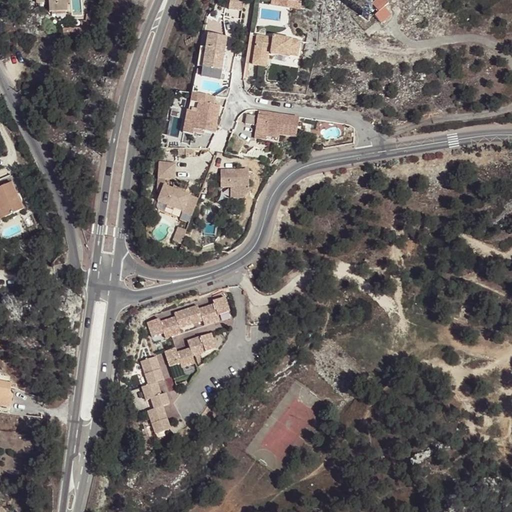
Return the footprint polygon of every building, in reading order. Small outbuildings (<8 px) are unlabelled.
[(49,12),(67,11),(66,0),(35,0),(36,3),(49,2),(49,12)] [(230,0),(229,9),(242,11),(243,0),(230,0)] [(374,20),(381,27),(390,19),(384,12),(388,9),(380,0),(378,0),(372,5),(379,13),(374,20)] [(75,26),(63,27),(63,35),(71,35),(70,32),(76,31),(75,26)] [(224,56),(227,37),(207,34),(203,68),(222,70),(224,56)] [(257,36),(256,43),(295,48),(297,40),(273,36),(273,38),(257,36)] [(300,41),(297,40),(295,48),(256,43),(253,61),(267,63),(269,52),(271,53),(290,55),(298,57),(300,41)] [(215,98),(198,96),(196,103),(198,103),(193,130),(215,134),(218,128),(219,126),(217,126),(218,117),(220,107),(214,106),(215,98)] [(270,113),(258,112),(258,117),(247,115),(245,124),(256,126),(255,136),(266,138),(279,140),(279,136),(296,139),(299,117),(280,115),(279,119),(275,118),(275,117),(270,116),(270,113)] [(192,217),(199,199),(164,186),(165,180),(174,180),(175,163),(159,163),(157,193),(161,193),(157,202),(184,212),(183,214),(192,217)] [(243,200),(249,194),(248,170),(220,171),(221,189),(230,189),(230,200),(243,200)] [(24,209),(12,182),(0,187),(0,210),(3,218),(24,209)] [(173,242),(181,245),(186,231),(178,228),(173,242)] [(156,320),(146,323),(149,330),(146,331),(149,339),(160,335),(162,340),(177,334),(176,330),(199,322),(201,326),(216,321),(215,316),(226,312),(223,304),(221,305),(219,298),(209,302),(210,305),(196,310),(194,307),(171,315),(172,318),(157,324),(156,320)] [(172,350),(164,352),(166,359),(164,360),(167,368),(177,365),(179,369),(192,365),(189,358),(213,350),(209,339),(207,340),(205,335),(184,343),(187,350),(174,354),(172,350)] [(161,382),(154,361),(139,366),(147,390),(140,392),(144,405),(149,403),(153,413),(146,416),(154,439),(162,436),(161,434),(168,432),(161,411),(160,408),(167,406),(164,398),(159,399),(155,387),(154,385),(161,382)] [(12,383),(0,380),(0,406),(10,408),(13,394),(10,394),(12,383)]
